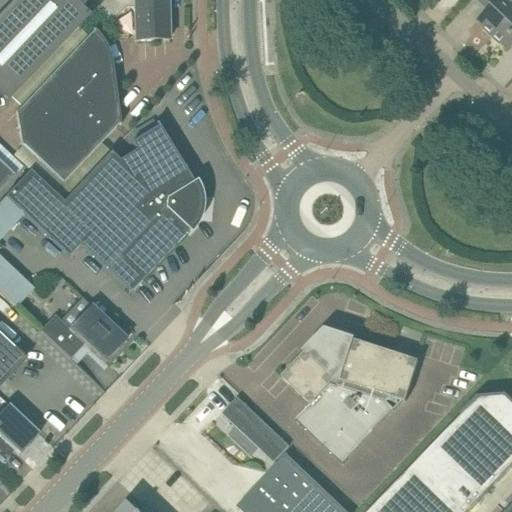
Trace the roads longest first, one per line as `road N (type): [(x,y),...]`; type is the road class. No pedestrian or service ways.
road 1 (unclassified): [(41,511),(299,242)]
road 2 (tertiary): [(298,179),(251,93),(237,0)]
road 3 (tertiary): [(511,292),(463,287),(361,240)]
road 4 (residential): [(358,176),(448,69)]
